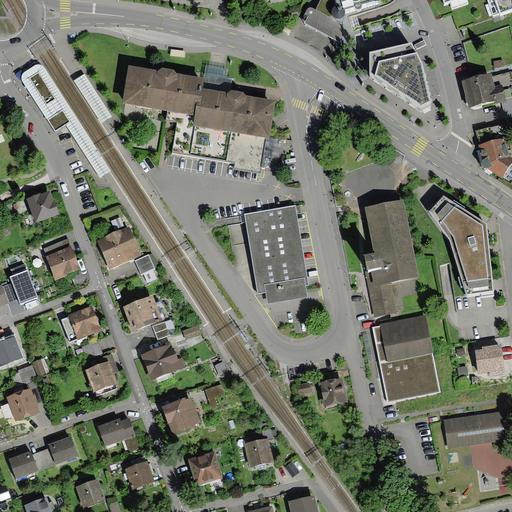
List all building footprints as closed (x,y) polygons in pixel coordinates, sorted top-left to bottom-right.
[(308,19),(304,26),(342,46),(342,29),(340,26),(335,21),(332,18),(332,13),(336,10),(332,0),(321,0),(315,11),(312,10),(310,9),(308,10),(305,16),(308,19)] [(342,18),(342,13),(378,2),(376,0),(332,0),(336,10),(332,13),(332,18),(335,21),(339,21),(342,18)] [(511,0),(441,0),(444,7),(449,4),(451,11),(468,5),(465,0),(492,0),(487,2),(493,19),(511,12),(511,0)] [(292,31),(281,25),(278,31),(289,36),(292,31)] [(371,54),(369,80),(422,112),(431,106),(423,68),(412,44),(371,54)] [(186,52),(171,50),(170,56),(185,58),(186,52)] [(504,60),(494,62),(495,69),(505,68),(504,60)] [(208,65),(205,82),(203,92),(209,93),(228,96),(230,95),(233,77),(228,77),(229,68),(208,65)] [(100,179),(110,172),(45,69),(39,73),(70,122),(66,125),(100,179)] [(263,165),(267,141),(269,142),(270,139),(273,118),(276,104),(252,100),(247,99),(243,96),(232,94),(230,95),(228,96),(209,93),(203,92),(205,82),(177,77),(176,76),(174,74),(163,71),(159,74),(154,73),(129,69),(123,106),(168,113),(167,121),(169,121),(178,123),(173,154),(235,165),(262,169),(263,165)] [(31,78),(23,84),(56,132),(66,125),(70,122),(39,73),(31,78)] [(462,83),(469,112),(496,105),(496,107),(502,106),(507,126),(511,125),(511,73),(492,78),(491,76),(462,83)] [(85,75),(74,82),(102,125),(112,118),(85,75)] [(500,177),(502,179),(511,164),(511,158),(510,157),(508,151),(501,125),(501,124),(477,130),(481,146),(479,146),(483,162),(482,166),(485,170),(489,170),(500,177)] [(504,124),(501,125),(508,151),(511,150),(504,124)] [(282,141),(270,139),(269,142),(267,141),(263,165),(270,166),(271,157),(279,158),(282,141)] [(262,169),(235,165),(234,171),(261,175),(262,169)] [(26,198),(34,223),(58,214),(49,190),(26,198)] [(365,202),(366,209),(403,202),(402,194),(365,202)] [(494,292),(486,224),(444,197),(429,211),(450,240),(467,295),(494,292)] [(392,286),(421,280),(405,201),(403,202),(366,209),(364,209),(374,262),(381,260),(384,275),(368,278),(375,319),(397,314),(392,286)] [(284,209),(245,215),(258,295),(266,294),(306,287),(309,287),(296,207),(284,209)] [(97,240),(109,268),(142,254),(130,226),(97,240)] [(45,249),(48,256),(72,246),(69,239),(45,249)] [(46,257),(56,281),(68,276),(67,275),(81,269),(72,246),(48,256),(46,257)] [(155,268),(149,255),(136,261),(142,274),(155,268)] [(365,264),(368,278),(384,275),(381,260),(374,262),(365,264)] [(11,278),(21,304),(37,298),(27,272),(11,278)] [(0,306),(9,303),(2,285),(0,285),(0,306)] [(306,287),(266,294),(268,305),(308,299),(306,287)] [(123,306),(133,331),(162,319),(153,295),(123,306)] [(62,320),(71,343),(102,331),(92,306),(68,315),(69,317),(62,320)] [(380,327),(373,328),(388,404),(442,393),(426,316),(380,326),(380,327)] [(166,322),(153,327),(157,339),(170,335),(166,322)] [(199,326),(183,331),(186,340),(202,334),(199,326)] [(0,343),(0,367),(22,359),(14,338),(0,343)] [(98,341),(82,347),(87,359),(103,353),(98,341)] [(142,354),(151,380),(186,368),(182,357),(178,358),(174,348),(173,348),(171,341),(165,343),(166,345),(142,354)] [(476,353),(479,375),(490,373),(491,378),(505,376),(501,347),(484,349),(484,352),(476,353)] [(86,370),(94,392),(95,391),(97,396),(117,388),(115,383),(118,382),(115,374),(119,372),(113,354),(92,362),(94,367),(86,370)] [(44,359),(33,363),(38,376),(49,372),(44,359)] [(33,365),(18,371),(19,373),(12,376),(17,387),(38,379),(33,365)] [(467,366),(458,368),(460,377),(469,375),(467,366)] [(315,377),(317,383),(332,380),(330,374),(315,377)] [(343,380),(319,385),(324,409),(348,404),(343,380)] [(218,396),(227,393),(224,383),(207,389),(213,408),(221,405),(218,396)] [(297,386),(298,395),(311,393),(309,383),(297,386)] [(40,387),(33,390),(38,403),(45,401),(40,387)] [(7,398),(16,421),(39,412),(30,389),(7,398)] [(163,406),(175,434),(201,423),(189,395),(163,406)] [(511,411),(444,421),(448,450),(511,441),(511,411)] [(97,427),(105,447),(125,440),(136,436),(129,418),(122,421),(121,418),(97,427)] [(0,433),(3,442),(21,436),(18,426),(0,432),(0,433)] [(136,436),(125,440),(129,451),(140,447),(136,436)] [(49,445),(50,448),(56,465),(78,457),(70,437),(49,445)] [(244,444),(249,467),(273,462),(268,438),(244,444)] [(50,448),(33,455),(39,471),(56,465),(50,448)] [(17,479),(39,471),(33,455),(31,451),(10,459),(17,479)] [(189,460),(197,485),(223,478),(215,452),(189,460)] [(125,469),(133,490),(155,482),(148,461),(125,469)] [(292,463),(286,467),(293,476),(299,471),(292,463)] [(76,486),(83,509),(105,502),(98,479),(76,486)] [(289,501),(291,511),(318,511),(314,495),(289,501)] [(121,511),(117,496),(107,499),(110,511),(121,511)] [(25,506),(27,511),(52,511),(47,498),(25,506)]
